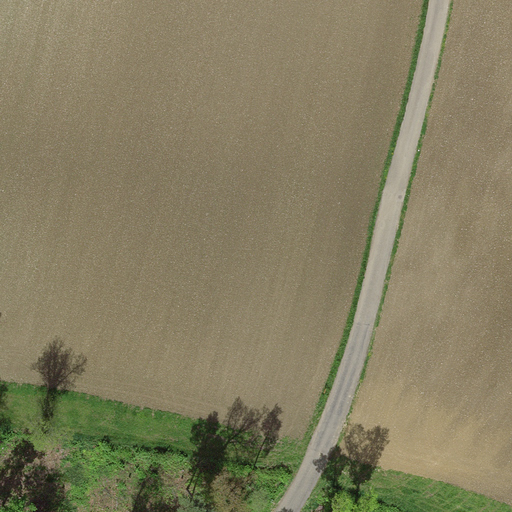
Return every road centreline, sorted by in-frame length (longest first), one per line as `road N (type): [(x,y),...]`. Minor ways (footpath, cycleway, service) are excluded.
road 1 (unclassified): [(434,0),(361,329),(314,469),(285,511)]
road 2 (track): [(428,511),(314,469)]
